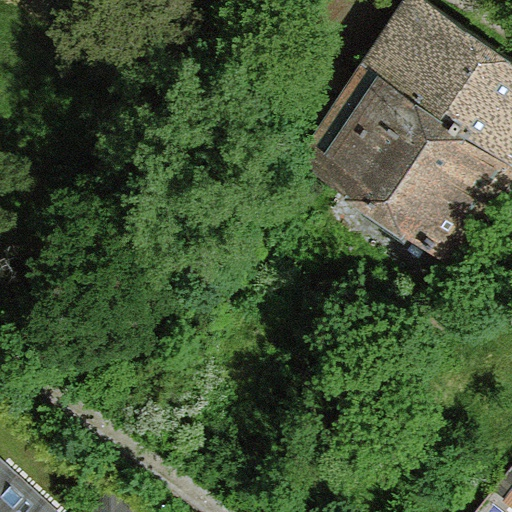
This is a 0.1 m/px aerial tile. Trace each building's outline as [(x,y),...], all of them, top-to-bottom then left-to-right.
[(511,58),(426,0),(413,0),(368,68),(452,127),(437,150),(493,189),(511,161),(511,58)] [(347,98),(359,82),(317,52),(296,80),(320,97),(334,90),(347,98)] [(448,255),(493,189),(437,150),(452,127),(368,68),(359,82),(347,98),(307,157),(448,255)] [(0,511),(46,511),(0,468),(0,511)] [(134,511),(113,494),(95,511),(134,511)]
